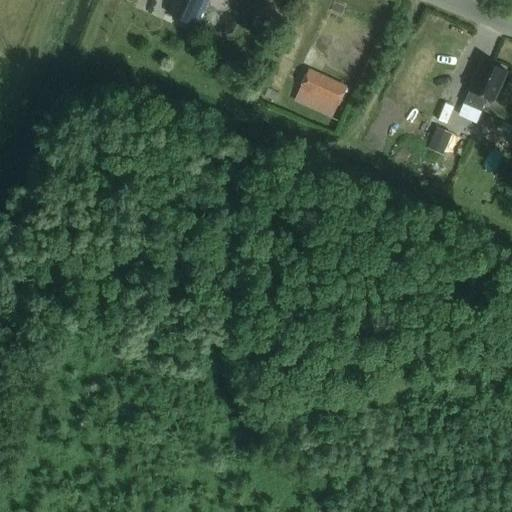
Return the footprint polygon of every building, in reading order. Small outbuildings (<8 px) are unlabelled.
[(225,0),(174,0),(169,14),(191,24),(201,0),(225,0)] [(273,0),(266,0),(261,12),(281,21),(288,6),(273,0)] [(493,101),(506,71),(483,60),(469,91),(470,91),(465,104),(482,111),(487,99),(493,101)] [(336,105),(344,87),(308,70),(299,88),(336,105)] [(434,125),(425,145),(440,151),(447,135),(449,131),(434,125)]
